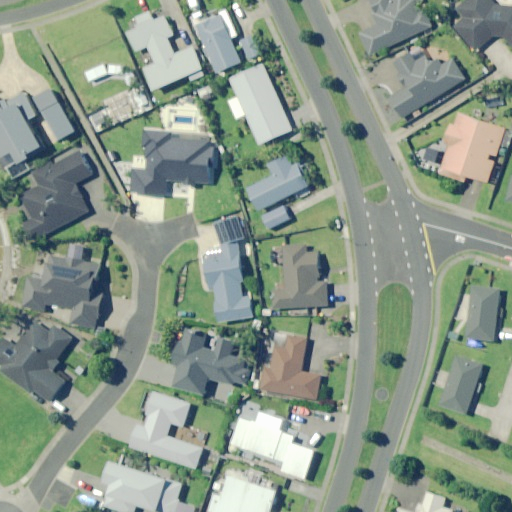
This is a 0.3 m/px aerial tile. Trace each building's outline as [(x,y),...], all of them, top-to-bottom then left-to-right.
[(421,0),(369,0),(381,25),(363,33),(372,55),(435,27),(428,11),(422,14),(417,2),(421,0)] [(511,6),(498,6),(493,0),(469,0),(458,10),(466,19),(457,27),(479,52),(497,36),(506,37),(511,43),(511,6)] [(193,81),(206,76),(204,71),(206,70),(195,46),(176,55),(169,38),(176,35),(168,16),(156,22),(151,11),(138,17),(142,27),(131,32),(139,51),(150,46),(158,63),(147,68),(157,91),(191,76),(193,81)] [(239,36),(229,12),(198,26),(219,73),(244,62),(233,38),(239,36)] [(258,33),(243,39),(247,48),(245,49),(250,61),(267,54),(258,33)] [(418,62),(413,53),(396,63),(410,86),(392,98),(405,118),(469,78),(457,58),(443,66),(434,52),(418,62)] [(294,131),(265,65),(232,79),(240,97),(230,101),(238,119),(248,115),(261,145),(294,131)] [(118,78),(114,69),(95,77),(99,86),(118,78)] [(139,83),(133,71),(125,74),(130,87),(139,83)] [(212,84),(200,90),(204,98),(216,92),(212,84)] [(144,85),(126,93),(137,116),(155,109),(144,85)] [(79,131),(55,89),(39,97),(63,140),(79,131)] [(40,115),(27,92),(4,106),(0,98),(0,153),(9,169),(46,148),(31,120),(40,115)] [(108,107),(116,126),(137,116),(126,93),(106,102),(108,107)] [(116,126),(108,107),(87,117),(95,135),(116,126)] [(508,129),(461,113),(457,125),(454,124),(448,143),(438,172),(466,182),(468,176),(489,183),(508,129)] [(174,133),(147,131),(146,149),(149,149),(147,170),(135,169),(134,195),(168,197),(169,181),(189,182),(189,188),(200,189),(200,185),(214,186),(214,178),(216,148),(212,148),(212,142),(174,140),(174,133)] [(96,174),(84,151),(54,166),(53,164),(35,173),(42,187),(23,197),(34,220),(30,222),(39,239),(92,212),(77,184),(96,174)] [(262,211),(297,193),(299,198),(313,191),(311,186),(313,186),(301,163),(295,167),(289,156),(271,165),(276,176),(251,188),(262,211)] [(293,219),(287,206),(264,217),(270,230),(293,219)] [(246,239),(243,217),(219,221),(225,256),(207,259),(212,290),(216,290),(221,323),(256,317),(253,296),(244,298),(242,282),(246,281),(240,240),(246,239)] [(279,284),(280,290),(274,290),(275,309),(332,306),(331,289),(325,289),(323,253),(310,254),(309,245),(285,246),(287,284),(279,284)] [(69,257),(68,260),(51,256),(46,276),(33,273),(25,306),(48,312),(50,304),(77,310),(74,324),(100,330),(108,295),(98,293),(104,265),(69,257)] [(504,290),(474,287),(469,341),(499,343),(504,290)] [(53,333),(37,322),(19,347),(6,338),(0,347),(0,363),(6,368),(3,372),(32,394),(35,391),(53,404),(69,380),(54,369),(75,339),(58,326),(53,333)] [(237,382),(248,386),(255,362),(246,360),(232,355),(236,341),(222,337),(218,353),(206,349),(209,337),(188,330),(177,368),(182,369),(177,387),(207,396),(212,379),(236,386),(237,382)] [(311,339),(280,334),(274,368),(267,367),(263,390),(320,400),(324,375),(305,372),(311,339)] [(470,415),(477,394),(481,395),(483,387),(480,386),(487,366),(459,357),(443,406),(470,415)] [(194,404),(158,393),(146,426),(140,424),(132,448),(198,469),(205,449),(169,437),(173,423),(186,427),(194,404)] [(298,436),(244,417),(235,446),(287,464),(284,471),(308,479),(318,451),(295,443),(298,436)] [(185,485),(117,462),(110,482),(115,484),(107,506),(125,511),(136,511),(139,504),(163,511),(178,511),(182,501),(180,500),(185,485)] [(272,511),(280,492),(232,476),(225,497),(218,494),(211,511),(272,511)] [(454,511),(455,511),(444,508),(447,498),(429,492),(424,505),(421,504),(418,511),(410,511),(401,509),(399,511),(454,511)]
